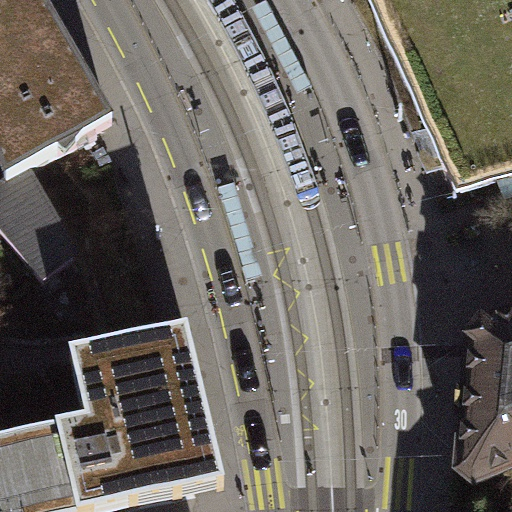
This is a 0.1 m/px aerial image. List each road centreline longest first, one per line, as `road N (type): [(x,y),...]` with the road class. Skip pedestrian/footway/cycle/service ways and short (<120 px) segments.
road 1 (primary): [(108,0),(195,186),(270,511)]
road 2 (primary): [(397,511),(404,408),(392,262),(362,143),(290,0)]
